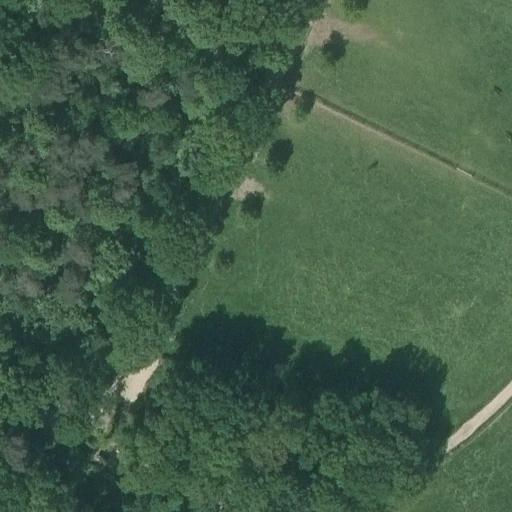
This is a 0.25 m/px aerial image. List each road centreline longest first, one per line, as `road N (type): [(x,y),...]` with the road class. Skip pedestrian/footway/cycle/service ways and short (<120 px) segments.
road 1 (unclassified): [(80,422),(112,399),(315,0)]
road 2 (track): [(511,384),(452,441),(346,511)]
road 3 (track): [(214,511),(85,439),(80,422)]
